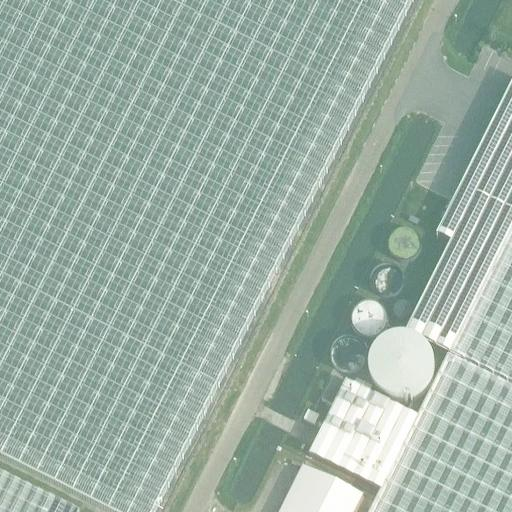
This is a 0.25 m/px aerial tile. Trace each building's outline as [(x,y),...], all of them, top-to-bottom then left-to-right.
[(0,0),(0,460),(103,511),(154,511),(412,0),(0,0)] [(451,244),(407,332),(449,353),(511,226),(511,85),(436,237),(451,244)] [(511,226),(449,353),(511,384),(511,226)] [(434,369),(433,362),(432,356),(429,351),(425,345),(420,341),(415,338),(408,335),(401,334),(393,334),(386,336),(380,339),(375,344),(370,349),(367,355),(365,362),(364,368),(364,375),(367,383),(370,388),(374,393),(378,397),(385,401),(390,403),(398,404),(405,403),(410,402),(417,399),(423,394),(428,389),(431,383),(433,376),(434,369)] [(346,384),(309,458),(380,493),(371,511),(511,511),(511,391),(447,359),(417,420),(346,384)] [(344,384),(333,378),(321,402),(332,407),(344,384)] [(356,511),(363,498),(302,468),(280,511),(356,511)] [(0,511),(77,511),(0,473),(0,511)]
